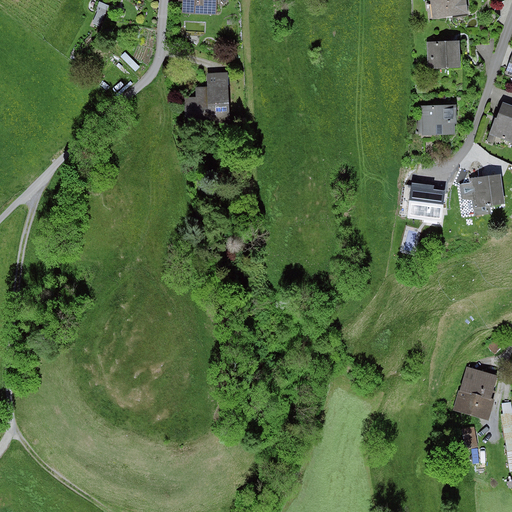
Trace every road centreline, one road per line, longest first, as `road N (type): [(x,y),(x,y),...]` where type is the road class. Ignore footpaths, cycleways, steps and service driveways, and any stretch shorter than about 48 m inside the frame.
road 1 (track): [(35,185),(9,347),(11,427)]
road 2 (residential): [(165,0),(155,68),(35,185)]
road 3 (residential): [(511,18),(468,145),(451,162),(424,168)]
road 4 (track): [(11,427),(36,458),(108,511)]
